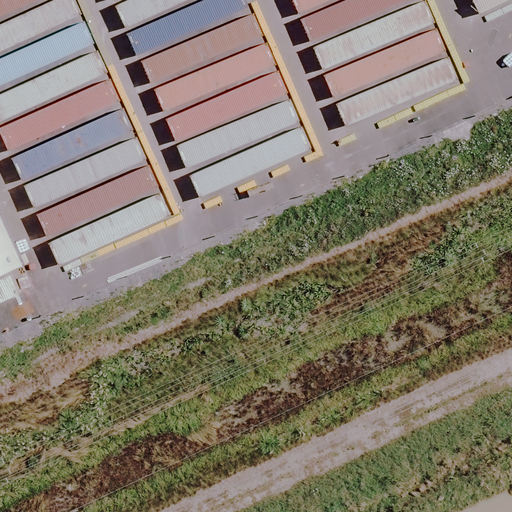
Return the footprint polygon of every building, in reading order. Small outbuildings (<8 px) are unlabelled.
[(451,0),(303,0),(323,77),(462,40),(451,0)] [(394,174),(386,139),(346,148),(343,135),(292,146),(295,160),(234,174),(242,209),(394,174)] [(98,240),(76,160),(36,171),(59,251),(98,240)] [(474,511),(511,511),(511,272),(418,298),(474,511)] [(440,511),(387,306),(263,338),(307,511),(440,511)] [(286,511),(255,396),(240,345),(152,370),(191,511),(286,511)] [(136,511),(104,385),(2,412),(28,511),(136,511)]
